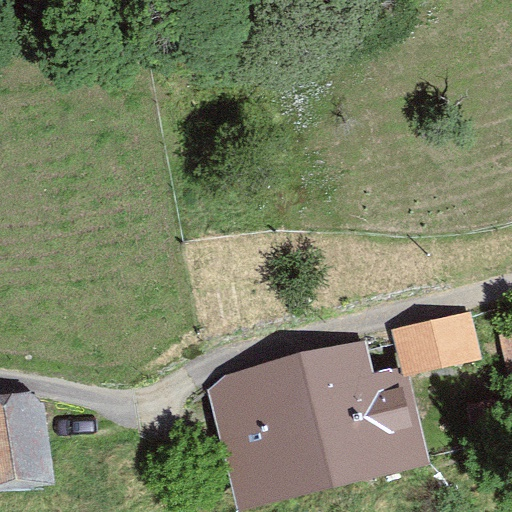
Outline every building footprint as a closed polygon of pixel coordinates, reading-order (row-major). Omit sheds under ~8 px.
[(477,362),(465,315),(425,325),(437,372),(477,362)] [(511,379),(511,334),(499,337),(508,380),(511,379)] [(427,361),(431,351),(427,342),(417,338),(408,342),(404,351),(408,361),(417,365),(427,361)] [(371,375),(362,340),(228,373),(204,392),(234,511),(245,511),(427,467),(402,367),(371,375)] [(0,494),(52,489),(43,408),(29,393),(0,396),(0,494)] [(511,436),(511,400),(503,403),(501,397),(463,407),(476,457),(511,448),(511,438),(511,437),(511,436)]
